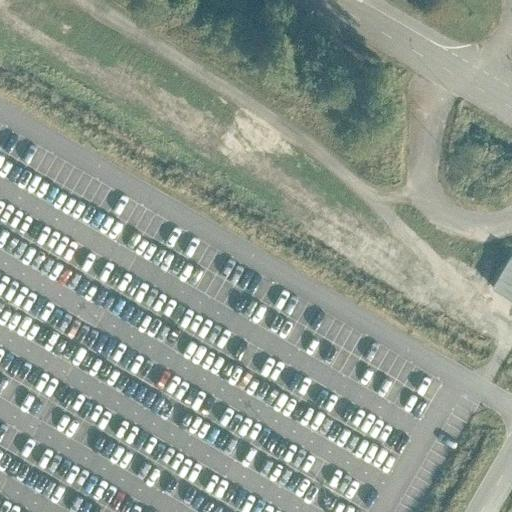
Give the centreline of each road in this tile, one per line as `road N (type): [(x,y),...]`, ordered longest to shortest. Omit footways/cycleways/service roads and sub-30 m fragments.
road 1 (track): [(511,322),(456,282),(301,138),(97,0)]
road 2 (residential): [(324,0),(511,108)]
